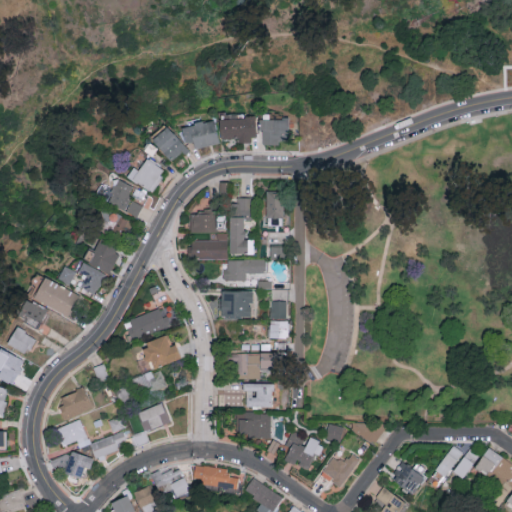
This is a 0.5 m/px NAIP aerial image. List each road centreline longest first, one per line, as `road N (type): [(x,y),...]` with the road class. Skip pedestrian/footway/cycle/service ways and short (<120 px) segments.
road 1 (residential): [(511,98),(423,121),(344,158),(220,167),(183,190),(120,310),(56,376),(38,411),(42,468),(77,511)]
road 2 (residential): [(86,511),(139,466),(170,455),(230,453),(270,468),(329,511),(352,506),(402,438),(496,436),(511,447)]
road 3 (residential): [(305,165),(302,399)]
road 4 (residential): [(206,452),(204,331),(160,230)]
